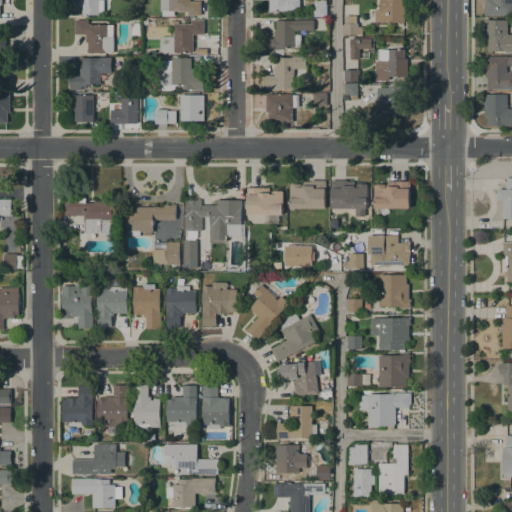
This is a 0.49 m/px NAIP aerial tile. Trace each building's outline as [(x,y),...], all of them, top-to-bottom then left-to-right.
[(104,0),(104,12),(98,12),(98,15),(82,15),(82,6),(80,6),(80,0),(104,0)] [(190,0),(190,1),(201,1),(201,16),(187,16),(188,12),(184,12),(184,11),(174,11),(174,16),(162,16),(162,11),(160,11),(160,0),(190,0)] [(299,0),(299,10),(269,10),(269,0),(299,0)] [(314,17),(314,0),(326,0),(326,4),(327,4),(327,17),(314,17)] [(376,10),(379,10),(379,4),(380,4),(380,0),(402,0),(402,6),(404,6),(404,22),(402,22),(402,24),(400,24),(398,24),(398,22),(384,22),(384,23),(382,23),(382,22),(380,22),(380,23),(378,23),(378,22),(376,22),(376,10)] [(511,15),(491,15),(484,15),(484,0),(511,0),(511,15)] [(345,23),(345,16),(356,15),(357,23),(358,23),(358,26),(362,26),(363,35),(344,35),(344,23),(345,23)] [(507,34),(511,34),(511,51),(493,51),(493,52),(487,52),(487,40),(486,38),(485,38),(485,18),(490,18),(490,20),(507,20),(507,34)] [(88,20),(88,24),(90,24),(91,25),(107,25),(107,37),(114,37),(114,53),(88,53),(88,42),(86,42),(86,34),(75,34),(75,20),(88,20)] [(171,36),(171,24),(173,24),(173,21),(179,21),(179,24),(190,24),(190,20),(204,20),(204,33),(193,33),(193,52),(160,52),(160,36),(171,36)] [(264,38),(274,38),(274,31),(276,31),(276,20),(313,20),(313,30),(295,30),(295,35),(300,35),(301,47),(283,47),(283,55),(275,55),(275,52),(264,52),(264,38)] [(140,22),(140,35),(131,35),(130,23),(140,22)] [(371,38),(371,49),(360,49),(359,59),(350,59),(350,38),(371,38)] [(405,49),(405,58),(408,58),(408,76),(390,76),(390,81),(376,81),(376,61),(377,61),(377,49),(405,49)] [(511,89),(487,90),(487,78),(486,78),(486,75),(485,75),(484,55),(488,55),(488,56),(507,56),(507,72),(511,72),(511,89)] [(276,58),(292,57),(292,56),(306,56),(306,60),(307,60),(307,64),(306,64),(306,76),(293,76),(293,82),(295,82),(295,89),(289,89),(289,90),(286,90),(286,89),(282,89),(282,91),(276,91),(276,90),(264,90),(263,75),(274,75),(274,66),(276,66),(276,58)] [(111,73),(101,73),(101,84),(86,84),(86,86),(81,86),(82,90),(70,90),(70,76),(80,76),(80,68),(82,68),(82,58),(100,58),(100,57),(111,57),(111,73)] [(159,91),(159,72),(160,72),(160,60),(171,60),(171,58),(191,57),(191,68),(193,68),(193,75),(203,75),(203,90),(193,90),(193,89),(192,89),(192,91),(189,91),(189,89),(183,89),(183,86),(175,86),(175,90),(159,91)] [(344,70),(359,70),(359,81),(344,81),(344,70)] [(10,89),(0,89),(0,76),(10,76),(10,89)] [(358,99),(352,99),(351,95),(349,95),(349,98),(345,98),(344,84),(357,83),(358,99)] [(377,116),(377,87),(405,87),(405,116),(377,116)] [(266,94),(268,94),(268,93),(271,93),(271,94),(293,94),(293,95),(299,95),(299,107),(293,107),(293,122),(269,122),(268,111),(266,111),(266,94)] [(313,104),(313,93),(327,93),(327,104),(313,104)] [(8,123),(0,123),(0,94),(10,94),(10,112),(8,112),(8,123)] [(485,94),(508,94),(507,108),(511,108),(511,126),(504,126),(505,125),(487,125),(487,115),(484,115),(485,94)] [(94,122),(74,122),(74,111),(71,111),(71,95),(94,95),(94,122)] [(181,120),(181,95),(204,95),(204,120),(185,120),(185,122),(182,122),(182,120),(181,120)] [(110,124),(110,109),(122,109),(122,124),(110,124)] [(167,109),(167,110),(177,110),(177,123),(167,123),(167,124),(155,124),(155,109),(167,109)] [(511,218),(502,218),(502,197),(498,197),(498,190),(506,190),(506,178),(511,178),(511,218)] [(290,208),(290,184),(302,184),(302,181),(306,182),(307,180),(326,180),(326,189),(326,208),(290,208)] [(347,180),(347,181),(355,181),(355,184),(367,184),(367,198),(367,208),(365,208),(365,216),(355,216),(355,208),(332,208),(331,180),(347,180)] [(374,208),(374,185),(387,185),(387,181),(410,181),(410,188),(410,208),(374,208)] [(247,188),(270,188),(270,191),(283,191),(283,214),(279,215),(279,223),(265,223),(265,215),(247,215),(247,188)] [(0,199),(11,199),(11,215),(0,215),(0,199)] [(118,201),(118,221),(114,221),(114,233),(85,233),(85,220),(84,220),(84,215),(65,215),(65,199),(94,199),(94,201),(118,201)] [(244,234),(241,234),(241,236),(227,236),(227,240),(224,240),(224,243),(210,243),(210,216),(202,217),(202,231),(197,231),(197,237),(195,240),(197,240),(197,260),(184,260),(184,240),(188,240),(188,229),(185,229),(185,214),(186,214),(185,200),(197,200),(197,199),(201,199),(201,205),(217,205),(217,200),(242,200),(242,207),(241,207),(241,224),(244,224),(244,234)] [(153,220),(153,232),(140,232),(140,236),(127,236),(127,231),(126,231),(126,211),(136,211),(136,207),(163,207),(163,204),(166,204),(166,205),(172,205),(172,204),(176,204),(176,220),(153,220)] [(338,219),(338,228),(330,228),(330,219),(338,219)] [(368,235),(398,235),(398,243),(406,243),(406,242),(409,242),(409,265),(389,265),(389,266),(381,266),(381,265),(370,265),(370,254),(368,254),(368,235)] [(180,265),(167,265),(167,264),(152,264),(152,249),(167,249),(167,241),(180,241),(180,265)] [(511,242),(511,282),(507,282),(505,282),(505,267),(507,267),(507,265),(505,265),(505,256),(503,256),(503,242),(511,242)] [(283,267),(312,266),(312,245),(283,246),(283,267)] [(4,270),(4,254),(16,253),(16,255),(22,255),(23,268),(17,268),(17,270),(4,270)] [(363,268),(349,268),(349,253),(363,253),(363,268)] [(227,282),(227,289),(237,289),(237,312),(230,312),(230,313),(219,313),(219,314),(216,314),(216,326),(202,326),(202,286),(212,286),(212,284),(203,284),(203,274),(212,274),(212,282),(227,282)] [(406,284),(409,284),(409,299),(411,299),(411,307),(409,307),(409,308),(399,308),(399,306),(379,307),(379,275),(406,274),(406,284)] [(78,328),(78,316),(73,316),(73,318),(62,318),(62,286),(75,286),(75,284),(82,284),(82,283),(93,283),(93,328),(78,328)] [(134,286),(142,286),(142,284),(155,284),(155,289),(160,289),(160,311),(161,311),(161,328),(146,328),(146,316),(144,316),(144,315),(134,315),(134,286)] [(289,303),(257,340),(246,329),(247,328),(258,316),(249,309),(259,298),(253,293),(261,284),(267,290),(270,286),(279,294),(276,298),(278,299),(281,296),(289,303)] [(114,313),(114,315),(111,315),(112,327),(105,327),(105,328),(98,328),(98,288),(107,288),(107,286),(126,286),(126,290),(128,290),(128,313),(114,313)] [(182,313),(182,316),(180,316),(180,328),(165,328),(166,288),(176,288),(176,286),(190,286),(190,291),(196,291),(196,313),(182,313)] [(0,288),(18,288),(18,293),(19,293),(19,315),(14,315),(14,317),(4,317),(4,318),(3,318),(3,327),(5,327),(5,329),(0,329),(0,288)] [(362,312),(347,312),(347,298),(362,298),(362,312)] [(502,318),(506,318),(506,305),(511,305),(511,348),(502,348),(502,318)] [(311,313),(319,329),(312,332),(317,341),(277,361),(271,348),(287,340),(281,329),(283,329),(281,325),(294,310),(299,319),(311,313)] [(371,318),(401,318),(401,317),(411,317),(411,319),(410,319),(410,322),(411,322),(411,325),(409,325),(409,337),(410,337),(410,341),(405,341),(405,350),(379,350),(379,336),(371,336),(371,318)] [(329,342),(321,345),(318,335),(325,332),(329,342)] [(347,335),(362,336),(362,349),(347,349),(347,335)] [(379,355),(399,355),(399,353),(408,353),(408,354),(411,354),(411,362),(409,362),(409,377),(407,377),(407,387),(379,387),(379,355)] [(318,394),(296,397),(295,385),(298,385),(298,383),(296,384),(295,379),(293,379),(293,378),(282,379),(282,376),(279,376),(279,370),(281,370),(280,365),(302,363),(302,360),(305,360),(306,362),(315,361),(315,362),(320,361),(321,374),(316,375),(318,394)] [(507,384),(503,384),(503,374),(499,374),(499,363),(511,363),(511,411),(507,411),(507,384)] [(362,386),(347,386),(347,372),(362,373),(362,386)] [(63,422),(62,399),(65,399),(65,398),(79,397),(78,384),(92,384),(93,424),(83,424),(83,426),(69,427),(69,422),(63,422)] [(134,425),(134,385),(148,384),(148,397),(151,397),(151,400),(153,400),(153,398),(160,398),(160,427),(150,427),(150,424),(146,424),(146,429),(139,429),(139,424),(134,425)] [(128,385),(128,427),(100,427),(100,422),(97,422),(97,399),(102,399),(102,397),(113,397),(113,385),(128,385)] [(173,426),(173,421),(166,421),(166,400),(170,400),(171,397),(182,397),(182,388),(182,385),(196,385),(196,425),(187,425),(187,426),(173,426)] [(203,385),(217,385),(217,397),(220,397),(220,398),(229,398),(229,427),(221,427),(221,429),(208,429),(208,424),(203,424),(203,385)] [(0,403),(0,389),(11,389),(11,403),(0,403)] [(368,426),(368,410),(359,410),(359,395),(368,395),(368,394),(388,394),(388,392),(409,392),(409,395),(411,395),(411,405),(409,405),(409,407),(396,407),(396,424),(394,424),(394,426),(368,426)] [(312,405),(312,424),(317,424),(317,437),(284,437),(284,438),(278,438),(277,438),(277,422),(280,422),(280,423),(293,423),(293,416),(290,416),(290,412),(289,412),(289,409),(290,409),(290,405),(312,405)] [(0,408),(11,408),(11,423),(9,423),(9,422),(0,422),(0,408)] [(511,435),(511,477),(503,477),(503,474),(502,474),(502,464),(503,464),(503,447),(506,447),(506,435),(511,435)] [(125,466),(117,467),(117,468),(111,468),(111,474),(73,474),(73,460),(94,459),(94,444),(116,444),(116,446),(125,446),(125,466)] [(197,444),(197,459),(218,459),(218,474),(181,474),(181,468),(175,468),(175,466),(167,466),(167,456),(164,456),(164,444),(197,444)] [(378,463),(397,463),(397,458),(393,458),(393,444),(408,444),(408,474),(404,474),(404,495),(378,495),(378,463)] [(307,454),(307,473),(291,473),(291,474),(287,474),(287,473),(278,473),(278,469),(276,469),(276,445),(299,445),(299,454),(307,454)] [(367,464),(347,464),(347,448),(355,448),(355,445),(367,445),(367,464)] [(0,451),(11,451),(11,465),(0,465),(0,451)] [(330,465),(330,480),(316,480),(316,465),(330,465)] [(0,469),(12,469),(12,473),(13,480),(12,480),(12,484),(0,484),(0,469)] [(355,478),(355,469),(371,469),(371,474),(375,474),(375,484),(371,484),(371,495),(354,495),(354,478),(355,478)] [(92,508),(92,493),(72,493),(72,478),(94,478),(94,479),(109,479),(109,484),(114,484),(114,487),(121,486),(122,498),(115,499),(115,507),(92,508)] [(215,478),(215,493),(195,493),(195,507),(172,507),(172,498),(166,498),(165,487),(172,487),(172,484),(178,484),(178,478),(215,478)] [(309,494),(309,511),(290,511),(290,497),(270,497),(270,483),(283,483),(283,482),(291,482),(291,483),(325,483),(325,494),(309,494)] [(384,503),(403,503),(403,511),(371,511),(371,500),(384,500),(384,503)] [(502,511),(503,500),(511,500),(511,511),(502,511)]
